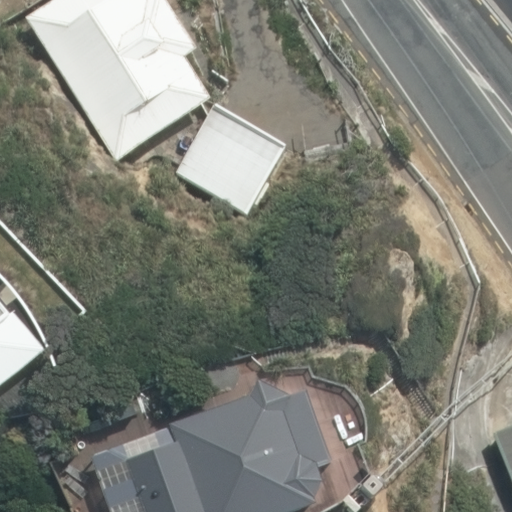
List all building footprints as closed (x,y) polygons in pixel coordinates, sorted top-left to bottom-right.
[(54,0),(26,18),(116,160),(211,100),(184,57),(195,50),(163,0),(150,0),(149,1),(148,0),(54,0)] [(175,174),(246,215),(285,148),(214,107),(175,174)] [(0,391),(44,355),(56,371),(58,368),(52,351),(45,334),(36,318),(27,302),(16,288),(3,274),(0,271),(0,391)] [(128,461),(145,511),(310,511),(319,509),(315,498),(324,481),(319,466),(332,461),(304,392),(290,398),(257,383),(250,398),(169,424),(171,431),(157,436),(162,450),(128,461)] [(511,479),(511,430),(496,437),(511,479)]
